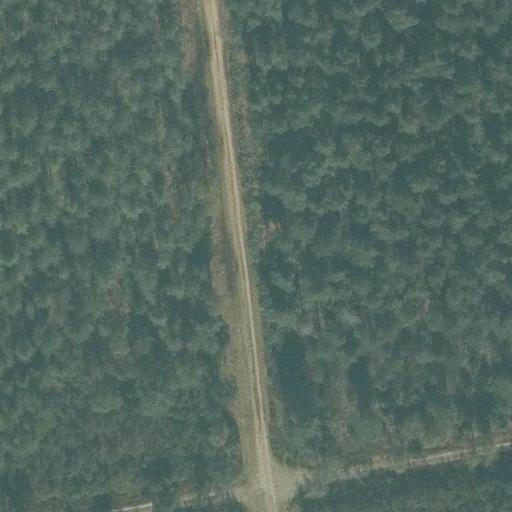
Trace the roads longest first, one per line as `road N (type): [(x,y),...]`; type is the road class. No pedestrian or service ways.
road 1 (track): [(272,511),(205,0)]
road 2 (track): [(87,511),(511,447)]
